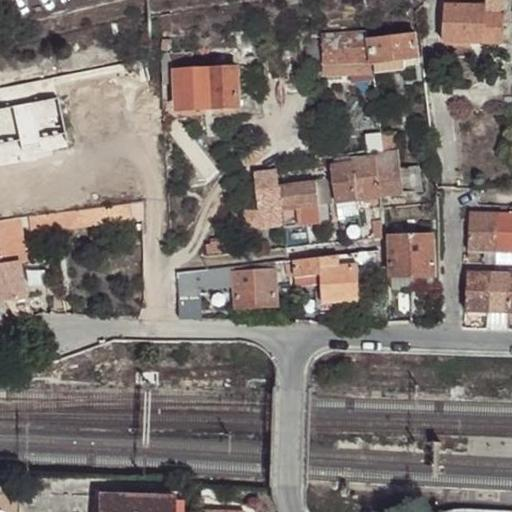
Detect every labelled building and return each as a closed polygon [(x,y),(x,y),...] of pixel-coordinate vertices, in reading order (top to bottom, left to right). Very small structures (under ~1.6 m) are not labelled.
[(502,43),(503,7),(486,6),(444,5),(443,41),(502,43)] [(413,31),(368,37),(371,64),(373,63),(404,59),(416,57),(413,31)] [(368,32),(322,37),(323,67),(371,64),(368,37),(368,32)] [(322,37),(309,39),(311,74),(323,73),(323,67),(322,37)] [(161,60),(161,72),(173,72),(172,58),(161,60)] [(404,59),(373,63),(375,73),(405,69),(404,59)] [(371,64),(323,67),(323,73),(324,76),(372,73),(371,64)] [(261,69),(237,70),(239,118),(263,118),(261,69)] [(178,105),(163,106),(163,121),(239,118),(237,70),(176,72),(178,105)] [(387,108),(375,109),(378,154),(394,152),(392,134),(388,134),(387,108)] [(378,154),(375,155),(375,159),(381,197),(423,191),(419,166),(397,169),(394,152),(378,154)] [(353,161),(358,200),(381,197),(375,159),(353,161)] [(336,202),(358,200),(353,161),(351,161),(351,164),(330,165),(336,202)] [(282,209),(280,187),(277,171),(253,174),(258,202),(259,213),(282,209)] [(282,209),(282,210),(320,204),(319,199),(317,185),(317,182),(280,187),(282,209)] [(326,184),(317,185),(319,199),(327,198),(326,184)] [(258,202),(242,204),(246,230),(262,227),(259,213),(258,202)] [(286,224),(286,228),(330,223),(328,203),(320,204),(282,210),(286,224)] [(148,218),(157,217),(157,206),(148,206),(148,218)] [(89,208),(81,209),(83,223),(91,223),(89,208)] [(81,209),(27,216),(29,228),(30,232),(83,227),(83,223),(81,209)] [(282,209),(259,213),(262,227),(286,224),(282,210),(282,209)] [(496,250),(498,213),(469,212),(468,249),(496,250)] [(511,213),(498,213),(496,250),(511,250),(511,213)] [(27,216),(0,218),(0,249),(20,249),(17,229),(29,228),(27,216)] [(383,238),(382,221),(373,221),(373,239),(383,238)] [(392,225),(392,237),(422,236),(421,224),(392,225)] [(391,275),(433,275),(432,236),(422,236),(392,237),(390,237),(391,275)] [(511,250),(496,250),(468,249),(467,263),(511,264),(511,250)] [(378,250),(359,253),(359,275),(379,274),(378,250)] [(359,253),(319,258),(321,273),(322,281),(322,301),(360,299),(359,275),(359,253)] [(289,276),(291,285),(322,281),(321,273),(319,258),(300,260),(287,262),(289,276)] [(18,262),(0,264),(0,294),(3,299),(22,296),(18,262)] [(177,272),(179,299),(200,298),(198,270),(177,272)] [(275,270),(235,271),(237,306),(277,305),(275,270)] [(465,310),(487,311),(489,272),(467,272),(465,310)] [(487,311),(510,312),(511,273),(489,272),(487,311)] [(434,292),(433,275),(391,275),(392,293),(434,292)] [(22,296),(3,299),(11,311),(21,319),(22,319),(33,318),(22,296)] [(360,299),(322,301),(323,315),(360,313),(360,299)] [(487,328),(510,329),(510,312),(487,311),(487,328)] [(0,488),(4,489),(12,489),(13,482),(0,481),(0,488)] [(174,511),(175,493),(22,490),(12,489),(4,489),(3,508),(16,509),(15,511),(174,511)]
